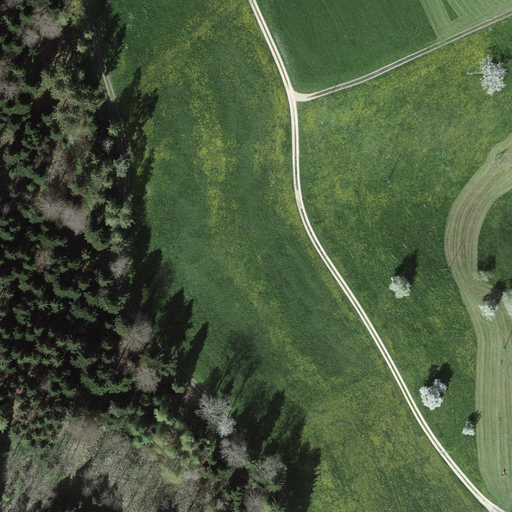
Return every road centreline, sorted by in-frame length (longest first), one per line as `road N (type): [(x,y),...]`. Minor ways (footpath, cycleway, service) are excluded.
road 1 (track): [(293,511),(267,460),(129,310),(121,287),(122,135),(80,0)]
road 2 (track): [(252,0),(294,101),(305,228),(432,439),(493,510)]
road 3 (track): [(294,101),(511,10)]
road 4 (track): [(0,430),(93,511)]
